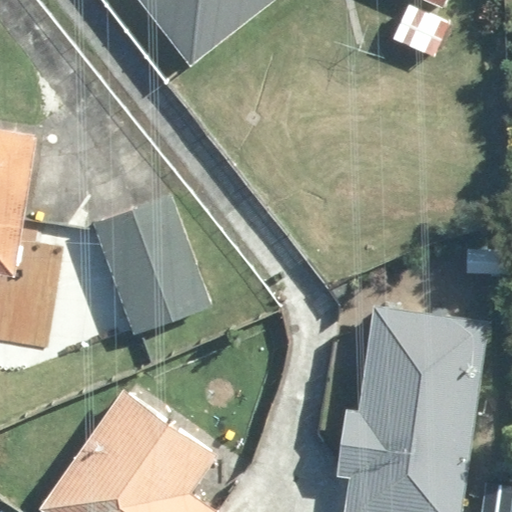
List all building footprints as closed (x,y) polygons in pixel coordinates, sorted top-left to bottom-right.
[(139,0),(191,66),(277,0),(139,0)] [(0,275),(18,279),(42,136),(0,128),(0,275)] [(172,191),(91,222),(135,336),(216,305),(172,191)] [(361,410),(343,408),(336,472),(354,474),(349,511),(466,511),(488,322),(372,309),(361,410)] [(218,457),(123,390),(40,507),(46,511),(220,511),(193,493),(218,457)]
